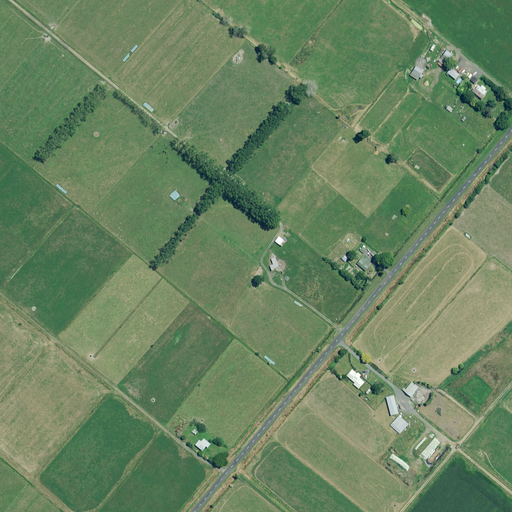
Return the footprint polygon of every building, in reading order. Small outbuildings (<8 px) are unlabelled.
[(452,55),(446,50),(443,55),(449,60),(452,55)] [(423,71),(416,66),(410,75),(417,80),(419,77),(421,78),(423,75),(421,74),(423,71)] [(459,75),(451,68),(447,73),(455,79),(459,75)] [(478,80),(474,76),(470,80),(469,79),(468,81),(473,85),(478,80)] [(480,87),(478,85),(477,84),(471,92),(472,93),(473,92),(482,100),(484,96),(483,95),(486,92),(484,90),(486,89),(482,85),(480,87)] [(371,260),(367,257),(364,260),(362,258),(356,264),(365,271),(368,268),(366,266),(371,260)] [(278,267),(275,258),(271,260),(273,265),(269,266),(271,271),(274,270),(273,269),(278,267)] [(357,374),(352,370),(346,376),(354,383),(353,385),(358,389),(364,383),(359,378),(361,376),(358,373),(357,374)] [(418,387),(412,382),(406,390),(403,388),(401,390),(410,397),(418,387)] [(398,414),(393,396),(385,398),(390,416),(398,414)] [(408,425),(399,416),(390,426),(399,434),(408,425)] [(210,445),(204,439),(201,442),(199,440),(195,445),(202,451),(206,447),(207,448),(210,445)]
